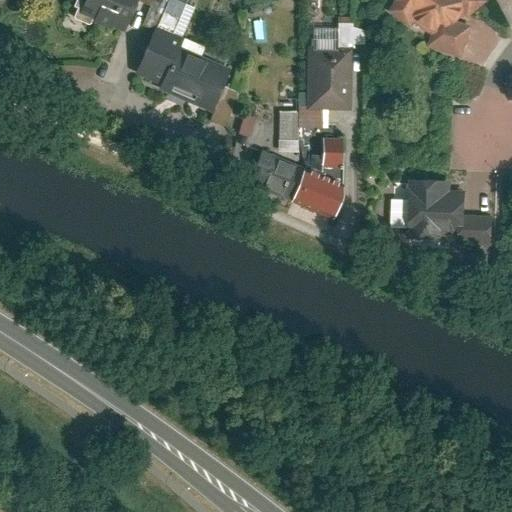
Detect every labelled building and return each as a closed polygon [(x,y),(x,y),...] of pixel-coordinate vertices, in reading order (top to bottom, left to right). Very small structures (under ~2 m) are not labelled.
[(134,0),(90,0),(86,11),(124,26),(134,0)] [(397,0),(393,7),(415,24),(420,18),(439,32),(433,42),(463,53),(474,22),(463,18),(467,11),(473,15),(487,0),(397,0)] [(369,24),(343,23),(343,42),(368,42),(369,24)] [(182,44),(157,35),(143,70),(168,80),(182,44)] [(231,64),(182,44),(168,80),(164,89),(213,109),(231,64)] [(351,50),(310,49),(309,106),(324,106),(350,107),(351,50)] [(303,112),(302,125),(324,125),(324,106),(309,106),(303,106),(303,112)] [(283,111),(283,137),(302,138),(302,125),(303,112),(283,111)] [(347,149),(327,149),(327,164),(346,164),(347,149)] [(254,180),(295,198),(308,169),(267,151),(254,180)] [(345,185),(308,169),(295,198),(333,214),(345,185)] [(413,180),(412,223),(468,224),(468,190),(454,189),(454,180),(413,180)] [(394,198),(394,225),(408,225),(409,198),(394,198)]
